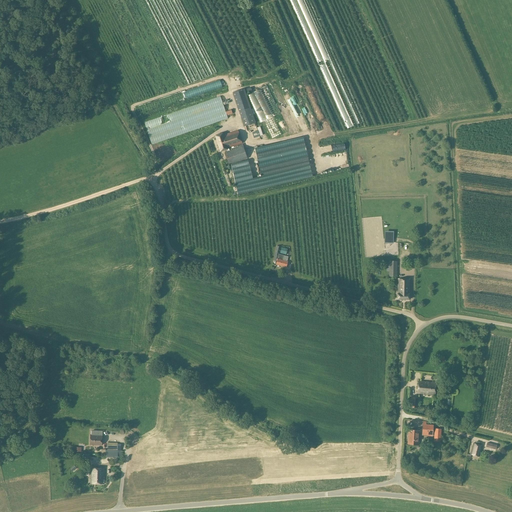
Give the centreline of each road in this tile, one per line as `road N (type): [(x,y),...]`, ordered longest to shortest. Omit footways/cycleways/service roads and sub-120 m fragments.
road 1 (unclassified): [(422,326),(398,312),(168,250),(151,178)]
road 2 (unclassified): [(349,492),(126,511)]
road 3 (track): [(151,178),(65,9)]
road 4 (unclassified): [(398,481),(405,355),(422,326)]
road 5 (track): [(151,178),(0,223)]
